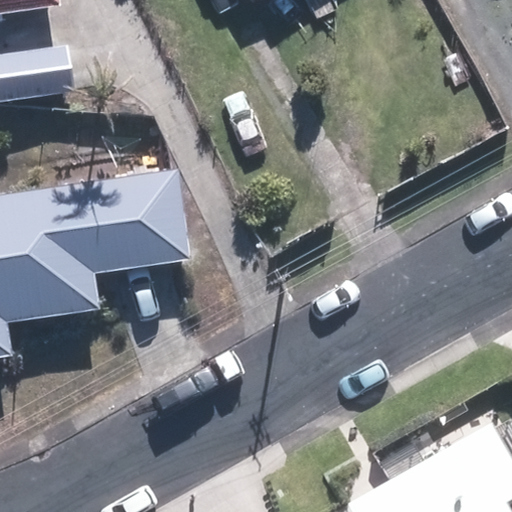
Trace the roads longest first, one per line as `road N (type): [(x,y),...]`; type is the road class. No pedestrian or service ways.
road 1 (residential): [(511,248),(190,430)]
road 2 (residential): [(190,430),(38,511)]
